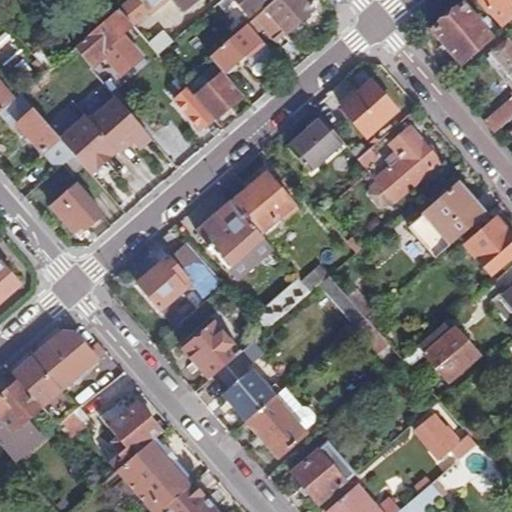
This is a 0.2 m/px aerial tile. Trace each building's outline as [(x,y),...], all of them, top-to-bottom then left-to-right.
[(153,12),(141,0),(133,0),(121,11),(133,25),(135,27),(153,12)] [(141,0),(153,12),(154,13),(170,0),(178,0),(188,10),(198,0),(141,0)] [(268,0),(238,0),(252,15),(268,0)] [(278,0),(257,18),(276,39),(288,28),(291,31),(316,8),(308,0),(278,0)] [(511,0),(481,0),(504,26),(511,18),(511,0)] [(465,4),(434,32),(462,66),(494,38),(465,4)] [(121,11),(120,10),(81,43),(99,63),(108,56),(105,51),(133,25),(121,11)] [(249,25),(212,58),(226,73),(228,71),(231,74),(240,66),(237,63),(240,60),(245,65),(259,52),(267,45),(249,25)] [(149,44),(159,54),(173,42),(164,31),(149,44)] [(511,75),(511,44),(508,40),(492,53),(511,75)] [(99,63),(81,43),(74,49),(81,56),(38,94),(50,107),(100,64),(99,63)] [(268,62),(276,55),(267,45),(259,52),(268,62)] [(71,52),(32,86),(38,94),(81,56),(74,49),(71,52)] [(216,119),(245,95),(226,73),(197,98),(216,119)] [(372,83),(344,108),(369,137),(398,112),(372,83)] [(0,113),(1,113),(15,101),(0,84),(0,113)] [(204,130),(216,119),(197,98),(191,91),(178,102),(204,130)] [(73,152),(22,95),(15,101),(1,113),(10,124),(16,120),(60,171),(66,166),(76,156),(73,152)] [(511,100),(485,122),(495,133),(511,119),(511,118),(511,100)] [(344,143),(323,119),(288,150),(308,173),(344,143)] [(101,128),(73,152),(76,156),(84,164),(101,183),(129,158),(101,128)] [(396,162),(375,180),(395,204),(442,163),(412,129),(386,152),(396,162)] [(352,153),(359,161),(370,151),(363,144),(352,153)] [(359,161),(369,174),(375,170),(372,166),(385,155),(376,145),(370,151),(359,161)] [(84,164),(76,156),(66,166),(73,174),(84,164)] [(269,174),(235,203),(263,236),(281,220),(285,224),(300,210),(269,174)] [(436,259),(487,215),(460,184),(409,228),(436,259)] [(79,185),(54,207),(77,233),(89,222),(94,226),(106,215),(79,185)] [(112,195),(124,208),(133,199),(121,187),(112,195)] [(263,236),(235,203),(199,233),(241,281),(276,250),(263,236)] [(511,237),(497,220),(468,246),(492,274),(511,256),(511,237)] [(186,244),(140,284),(163,310),(187,288),(184,284),(190,279),(207,298),(222,285),(186,244)] [(0,301),(22,283),(0,258),(0,301)] [(319,285),(329,276),(321,266),(302,282),(311,292),(319,285)] [(347,297),(329,276),(319,285),(357,328),(367,319),(347,297)] [(257,318),(267,330),(311,292),(302,282),(301,280),(257,318)] [(356,289),(347,297),(367,319),(376,311),(356,289)] [(376,311),(367,319),(387,343),(397,334),(376,311)] [(372,356),(388,374),(402,361),(387,343),(367,319),(357,328),(377,352),(372,356)] [(185,349),(211,378),(216,373),(241,352),(215,323),(185,349)] [(457,330),(428,356),(450,381),(480,356),(457,330)] [(15,376),(53,419),(59,428),(82,409),(69,395),(65,390),(86,372),(90,376),(106,363),(102,358),(108,353),(95,338),(85,346),(75,334),(65,332),(15,376)] [(265,363),(249,345),(241,352),(216,373),(232,391),(225,396),(248,422),(276,398),(253,373),(265,363)] [(402,361),(414,374),(428,362),(417,349),(402,361)] [(65,390),(69,395),(90,376),(86,372),(65,390)] [(17,385),(0,399),(0,415),(1,417),(7,411),(21,427),(40,411),(17,385)] [(155,439),(163,432),(130,395),(101,420),(128,451),(113,464),(118,471),(155,439)] [(276,398),(248,422),(278,456),(306,433),(302,429),(313,419),(302,407),(293,416),(276,398)] [(82,409),(59,428),(70,439),(72,441),(94,422),(82,409)] [(417,432),(440,459),(449,452),(446,448),(454,440),(435,418),(417,432)] [(475,445),(467,436),(449,452),(440,459),(448,468),(475,445)] [(138,494),(175,462),(155,439),(118,471),(138,494)] [(327,440),(291,471),(318,503),(354,473),(327,440)] [(159,511),(165,508),(193,483),(175,462),(138,494),(152,511),(159,511)] [(431,511),(446,499),(431,482),(398,511),(431,511)] [(168,511),(218,511),(193,483),(165,508),(168,511)] [(378,511),(358,488),(328,511),(378,511)]
